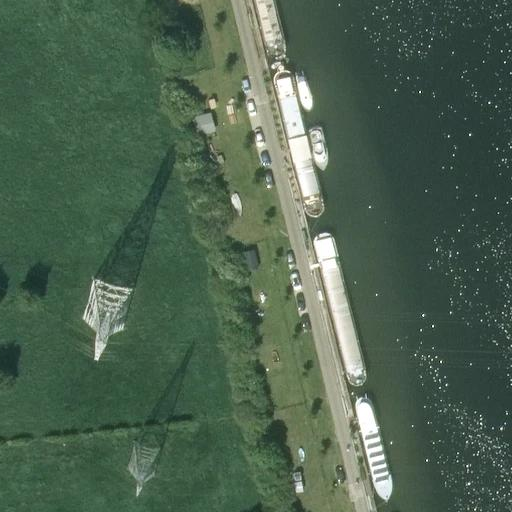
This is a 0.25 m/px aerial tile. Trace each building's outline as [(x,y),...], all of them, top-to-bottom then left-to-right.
[(255,0),(267,48),(268,51),(270,53),(273,54),(276,55),(279,54),(282,53),(284,50),(285,48),(285,45),(284,42),(274,0),(255,0)] [(282,69),(279,70),(277,71),(275,74),(274,77),(274,80),(306,212),(307,214),(310,217),(312,218),(316,219),(319,218),(321,216),(323,214),(324,211),(324,208),(324,207),(293,78),(292,75),(291,72),(288,70),(285,69),(282,69)] [(203,128),(218,125),(214,108),(199,111),(203,128)] [(323,233),(316,235),(313,239),(312,242),(347,381),(350,384),(355,386),(361,384),(365,380),(366,375),(332,237),(327,233),(323,233)] [(367,398),(361,397),(356,400),(355,407),(374,487),(379,495),(388,500),(391,492),(391,483),(389,472),(371,403),(367,398)]
